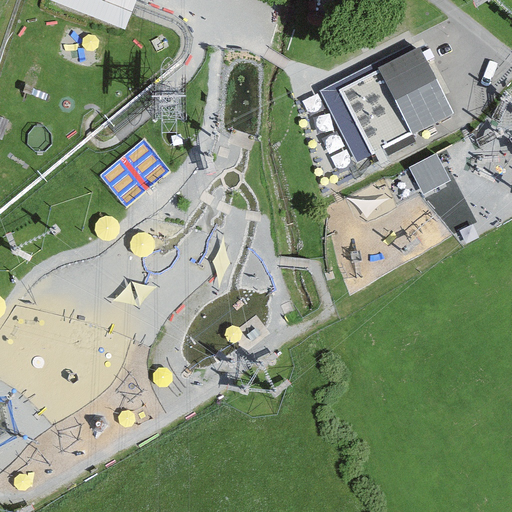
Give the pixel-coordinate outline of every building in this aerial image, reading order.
[(52,0),(126,29),(137,0),(52,0)] [(423,45),(322,96),(358,165),(458,113),(423,45)] [(127,208),(171,172),(144,139),(100,175),(127,208)] [(436,153),(410,167),(424,194),(450,180),(436,153)] [(446,199),(460,224),(480,213),(465,187),(446,199)]
